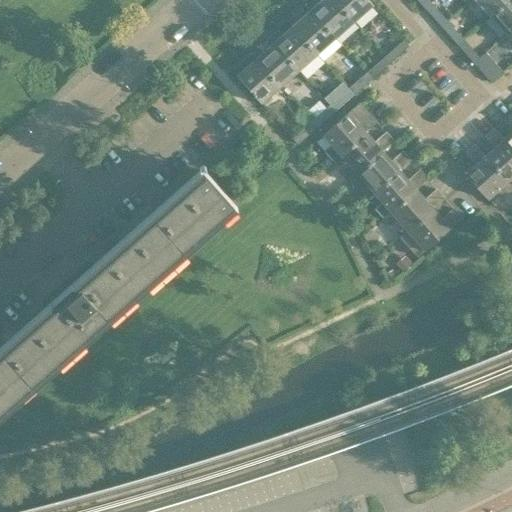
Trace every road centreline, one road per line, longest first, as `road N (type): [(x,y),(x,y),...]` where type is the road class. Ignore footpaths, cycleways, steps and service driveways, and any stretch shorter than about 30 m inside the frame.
road 1 (residential): [(37,143),(198,0)]
road 2 (residential): [(92,204),(206,104)]
road 3 (residential): [(435,45),(391,86),(434,135)]
road 4 (residential): [(0,284),(92,204)]
